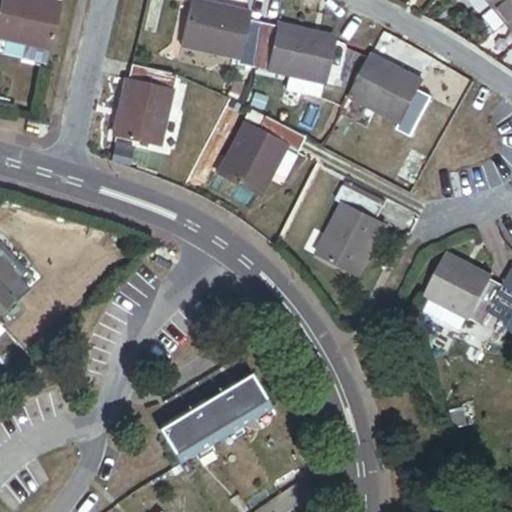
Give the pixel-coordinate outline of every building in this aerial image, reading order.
[(0,0),(0,39),(48,50),(58,6),(36,1),(35,0),(0,0)] [(511,0),(501,0),(495,5),(511,25),(511,0)] [(247,21),(248,14),(214,5),(213,8),(191,2),(180,45),(236,60),(247,21)] [(261,24),(247,21),(236,60),(235,64),(250,68),(261,24)] [(276,28),(261,24),(250,68),(265,72),(276,28)] [(277,24),(276,28),(265,72),(285,77),(319,85),(320,86),(332,41),(313,36),(313,33),(277,24)] [(393,68),(370,57),(351,97),(401,121),(417,88),(422,78),(395,65),(393,68)] [(171,74),(129,64),(126,78),(167,89),(171,74)] [(167,89),(126,78),(122,77),(113,112),(116,113),(110,134),(153,145),(167,89)] [(285,77),(282,89),(315,98),(319,85),(285,77)] [(233,83),(229,94),(238,97),(242,86),(233,83)] [(431,95),(417,88),(401,121),(398,129),(411,135),(431,95)] [(303,138),(262,117),(254,133),(284,148),(295,153),(303,138)] [(284,148),(254,133),(241,126),(215,177),(255,197),(265,177),(268,179),(284,148)] [(380,205),(340,185),(333,198),(341,202),(374,218),(380,205)] [(374,218),(341,202),(316,254),(355,273),(366,250),(370,252),(384,223),(374,218)] [(0,249),(0,257),(8,266),(13,263),(0,249)] [(0,257),(0,312),(13,301),(5,291),(19,277),(8,266),(0,257)] [(463,266),(445,257),(424,299),(429,302),(467,320),(469,321),(489,280),(462,267),(463,266)] [(486,329),(506,289),(489,281),(489,280),(469,321),(486,329)] [(429,302),(423,314),(460,332),(467,320),(429,302)] [(243,374),(215,392),(235,424),(263,405),(243,374)] [(215,392),(187,411),(207,442),(235,424),(215,392)] [(207,442),(187,411),(157,430),(178,461),(207,442)]
